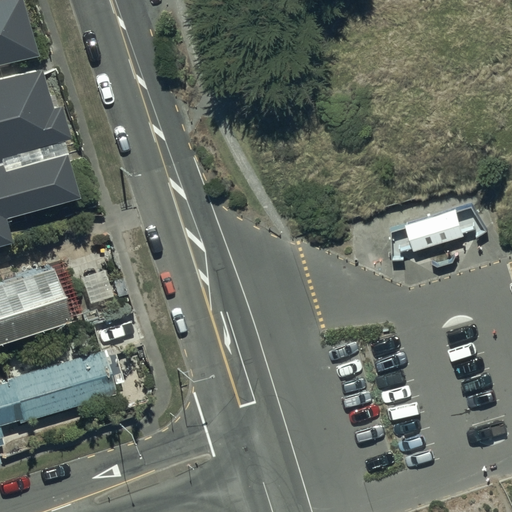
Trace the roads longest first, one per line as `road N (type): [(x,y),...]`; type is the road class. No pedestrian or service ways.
road 1 (tertiary): [(111,0),(252,443)]
road 2 (tertiary): [(252,443),(58,511)]
